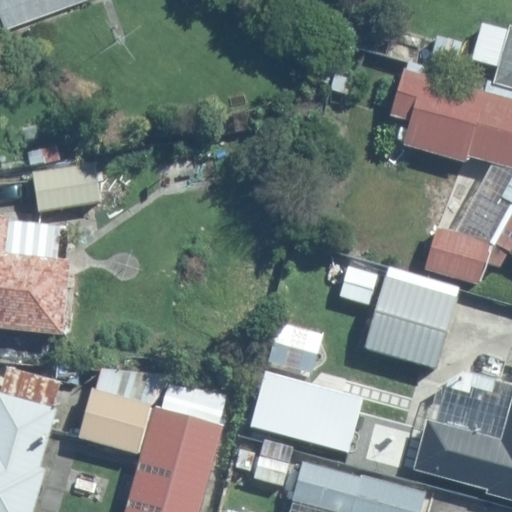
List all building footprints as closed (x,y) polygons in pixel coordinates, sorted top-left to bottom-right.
[(66,0),(0,0),(0,1),(7,21),(66,0)] [(511,28),(482,22),(473,64),(499,69),(496,86),(511,88),(511,28)] [(511,97),(403,69),(390,121),(414,128),(410,145),(511,171),(511,97)] [(95,152),(31,166),(40,209),(105,195),(95,152)] [(511,187),(504,200),(511,204),(511,219),(497,245),(511,254),(511,187)] [(451,229),(439,226),(428,271),(484,285),(502,211),(458,200),(451,229)] [(0,328),(79,336),(86,261),(61,259),(65,219),(0,213),(0,328)] [(466,301),(386,274),(361,348),(440,375),(466,301)] [(96,362),(76,437),(142,455),(126,511),(201,511),(224,429),(154,410),(162,379),(96,362)] [(5,367),(0,384),(0,511),(37,511),(39,507),(56,511),(73,453),(50,447),(61,410),(67,385),(5,367)] [(511,404),(485,398),(476,435),(430,423),(418,471),(496,490),(493,499),(511,503),(511,404)] [(420,511),(426,492),(298,459),(287,498),(342,511),(420,511)]
